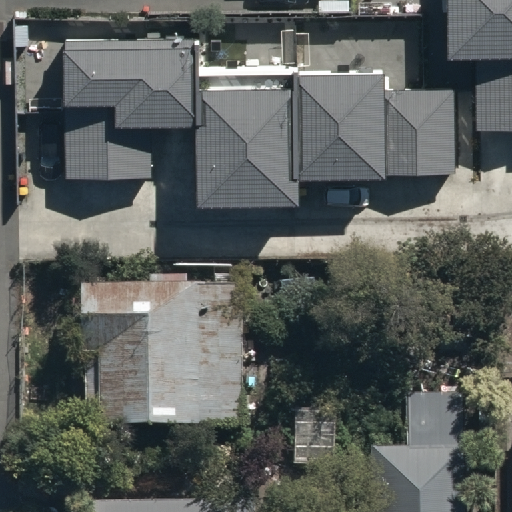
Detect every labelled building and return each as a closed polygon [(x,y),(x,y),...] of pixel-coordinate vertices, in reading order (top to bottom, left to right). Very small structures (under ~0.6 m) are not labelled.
[(511,0),(418,0),(419,26),(431,26),(431,59),(469,60),(469,128),(511,128),(511,0)] [(49,19),(48,183),(162,185),(163,134),(180,134),(180,208),(302,209),(302,178),(457,179),(457,71),(392,71),(392,52),(359,51),(359,36),(212,35),(212,20),(49,19)] [(81,282),(84,421),(240,420),(240,282),(187,283),(187,276),(149,276),(149,282),(81,282)] [(349,471),(373,470),(373,511),(462,511),(461,390),(403,391),(403,444),(373,444),(373,447),(349,447),(349,471)] [(83,499),(82,511),(253,511),(254,498),(242,498),(242,492),(219,493),(219,498),(83,499)]
